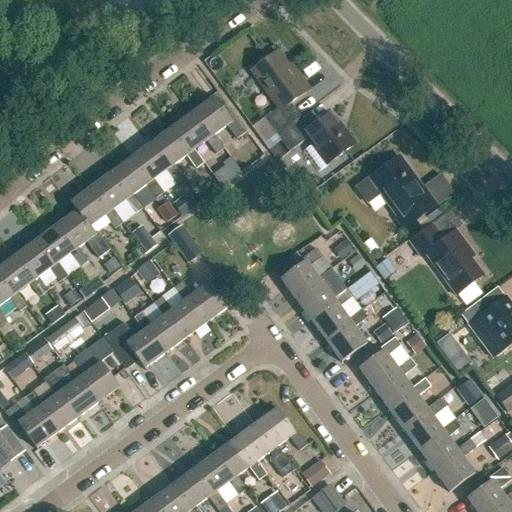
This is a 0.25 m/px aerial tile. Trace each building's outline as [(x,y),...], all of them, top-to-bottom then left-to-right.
[(166,0),(178,11),(189,0),(166,0)] [(266,120),(278,135),(300,118),(291,106),(312,91),(298,73),(295,75),(279,53),(252,73),(279,110),(266,120)] [(216,136),(228,127),(238,140),(246,134),(236,120),(232,122),(214,98),(193,113),(212,138),(215,135),(216,136)] [(195,151),(208,142),(217,155),(226,149),(216,136),(215,135),(212,138),(193,113),(173,128),(191,153),(195,150),(195,151)] [(300,118),(278,135),(290,152),(309,138),(314,145),(303,153),(318,173),(329,165),(356,145),(345,131),(344,132),(329,113),(308,128),(300,118)] [(175,166),(187,157),(197,170),(205,164),(195,151),(195,150),(191,153),(173,128),(153,143),(171,168),(175,165),(175,166)] [(155,181),(167,172),(177,185),(185,179),(175,166),(175,165),(171,168),(153,143),(132,158),(151,183),(154,180),(155,181)] [(278,162),(286,155),(277,144),(269,150),(278,162)] [(134,196),(147,187),(156,200),(165,194),(155,181),(154,180),(151,183),(132,158),(112,173),(130,198),(134,195),(134,196)] [(407,229),(437,206),(425,189),(423,191),(399,158),(370,179),(381,194),(407,229)] [(114,211),(126,202),(136,215),(144,209),(134,196),(134,195),(130,198),(112,173),(91,188),(110,213),(114,210),(114,211)] [(214,180),(221,189),(230,182),(223,173),(214,180)] [(381,194),(370,179),(357,188),(368,203),(381,194)] [(90,228),(106,217),(116,230),(124,224),(114,211),(114,210),(110,213),(91,188),(70,204),(77,212),(90,229),(90,228)] [(169,202),(158,210),(167,223),(178,216),(169,202)] [(77,212),(57,227),(75,251),(81,247),(87,243),(99,259),(111,250),(98,233),(95,236),(90,228),(90,229),(77,212)] [(456,297),(484,277),(467,254),(471,251),(457,232),(444,242),(433,226),(410,243),(422,259),(426,256),(456,297)] [(57,227),(36,242),(54,266),(58,264),(71,255),(80,268),(89,262),(79,249),(81,247),(75,251),(57,227)] [(147,254),(157,247),(142,227),(132,234),(147,254)] [(168,238),(188,264),(201,254),(181,228),(168,238)] [(370,258),(373,261),(377,262),(380,260),(381,256),(379,252),(371,241),(363,246),(370,257),(370,258)] [(38,279),(50,270),(60,283),(68,277),(58,264),(54,266),(36,242),(16,257),(34,281),(38,279)] [(345,259),(353,253),(345,242),(337,248),(345,259)] [(305,266),(281,283),(297,304),(321,286),(318,282),(309,269),(323,259),(317,251),(302,262),(305,266)] [(358,271),(365,266),(358,256),(351,262),(358,271)] [(18,294),(30,285),(40,298),(48,292),(38,279),(34,281),(16,257),(0,268),(0,278),(14,296),(17,294),(18,294)] [(109,275),(120,268),(114,259),(103,266),(109,275)] [(384,281),(396,272),(387,260),(375,269),(384,281)] [(143,282),(157,272),(150,262),(136,272),(143,282)] [(321,286),(297,304),(312,324),(336,306),(333,302),(347,292),(332,272),(318,282),(321,286)] [(366,292),(378,283),(370,274),(359,282),(366,292)] [(0,307),(10,300),(19,313),(27,307),(18,294),(17,294),(14,296),(0,278),(0,307)] [(99,278),(80,293),(86,301),(105,286),(99,278)] [(130,280),(114,291),(126,307),(142,295),(130,280)] [(183,283),(175,289),(185,302),(185,303),(189,300),(207,325),(228,309),(210,284),(193,296),(183,283)] [(163,298),(155,304),(164,317),(165,318),(169,315),(187,340),(207,325),(189,300),(185,303),(185,302),(175,289),(163,298)] [(485,299),(462,316),(477,336),(494,359),(506,350),(511,345),(511,305),(507,298),(505,300),(498,290),(485,299)] [(101,299),(109,311),(120,302),(112,291),(101,299)] [(336,306),(312,324),(327,344),(351,326),(347,321),(339,309),(352,299),(347,292),(333,302),(336,306)] [(70,308),(80,300),(75,294),(65,301),(70,308)] [(91,324),(104,315),(109,311),(101,299),(96,303),(83,313),(91,324)] [(52,327),(64,317),(57,307),(44,317),(52,327)] [(351,326),(327,344),(342,365),(366,347),(354,330),(368,320),(361,311),(347,321),(351,326)] [(165,318),(164,317),(152,326),(142,313),(134,319),(144,332),(144,333),(148,330),(167,355),(187,340),(169,315),(165,318)] [(82,330),(89,325),(81,314),(74,319),(80,327),(82,330)] [(395,317),(372,333),(380,344),(403,328),(395,317)] [(74,319),(45,340),(51,348),(80,327),(74,319)] [(144,333),(144,332),(136,338),(126,324),(104,340),(105,341),(115,354),(126,370),(138,361),(146,370),(167,355),(148,330),(144,333)] [(451,324),(429,340),(434,346),(446,337),(446,338),(456,330),(451,324)] [(415,356),(426,348),(416,335),(406,344),(415,356)] [(359,371),(374,391),(399,373),(396,370),(397,369),(388,357),(401,347),(395,339),(381,349),(384,353),(359,371)] [(75,363),(66,369),(76,382),(77,383),(80,380),(99,404),(120,389),(101,364),(115,354),(105,341),(75,363)] [(36,346),(24,355),(32,365),(44,357),(36,346)] [(0,349),(0,357),(1,359),(2,360),(10,355),(4,347),(0,349)] [(21,374),(31,367),(23,356),(13,363),(21,374)] [(410,360),(397,369),(396,370),(399,373),(374,391),(389,412),(414,394),(411,390),(412,389),(404,378),(417,368),(410,360)] [(495,392),(505,384),(497,373),(487,381),(495,392)] [(77,383),(76,382),(64,391),(54,378),(46,384),(56,397),(56,398),(60,395),(78,420),(99,404),(80,380),(77,383)] [(425,380),(412,389),(411,390),(414,394),(389,412),(404,432),(429,414),(426,410),(427,409),(419,398),(432,389),(425,380)] [(511,383),(494,397),(507,414),(511,410),(511,383)] [(468,408),(482,397),(475,386),(460,397),(468,408)] [(56,398),(56,397),(44,406),(34,393),(26,399),(35,412),(36,413),(39,410),(58,434),(78,420),(60,395),(56,398)] [(440,400),(427,409),(426,410),(429,414),(404,432),(418,452),(443,434),(441,430),(442,429),(434,418),(447,409),(440,400)] [(491,409),(484,400),(477,406),(484,415),(491,409)] [(17,405),(5,414),(16,428),(19,426),(37,450),(58,434),(39,410),(36,413),(35,412),(27,419),(17,405)] [(277,409),(256,425),(274,450),(278,447),(278,448),(290,439),(300,452),(308,446),(298,431),(295,434),(277,409)] [(455,420),(442,429),(441,430),(443,434),(418,452),(433,472),(458,454),(455,451),(456,450),(448,439),(462,429),(455,420)] [(274,450),(256,425),(235,440),(253,465),(257,462),(258,463),(270,454),(273,457),(269,460),(283,480),(295,471),(278,448),(278,447),(274,450)] [(0,431),(0,454),(7,466),(26,452),(7,426),(6,427),(0,431)] [(511,445),(505,436),(488,448),(497,461),(511,450),(511,445)] [(267,476),(258,463),(257,462),(253,465),(235,440),(215,455),(233,480),(237,477),(237,478),(250,469),(259,482),(267,476)] [(463,459),(477,450),(470,440),(456,450),(455,451),(458,454),(433,472),(448,493),(474,474),(463,459)] [(247,491),(237,478),(237,477),(233,480),(215,455),(194,470),(213,495),(217,492),(217,493),(229,484),(239,497),(247,491)] [(329,475),(321,465),(301,479),(309,490),(329,475)] [(467,500),(475,511),(495,511),(507,504),(505,500),(496,488),(509,478),(503,469),(488,479),(491,483),(467,500)] [(227,506),(217,493),(217,492),(213,495),(194,470),(174,485),(192,510),(196,507),(196,508),(209,499),(218,511),(227,506)] [(199,511),(196,508),(196,507),(192,510),(174,485),(153,500),(161,511),(199,511)] [(336,511),(345,505),(330,485),(311,500),(320,511),(336,511)] [(276,493),(261,504),(266,511),(280,511),(287,507),(276,493)] [(511,494),(505,500),(507,504),(495,511),(511,511),(511,508),(511,507),(511,506),(511,494)] [(161,511),(153,500),(137,511),(161,511)]
